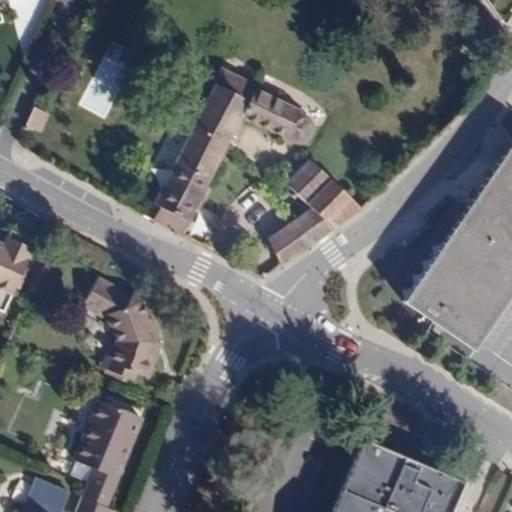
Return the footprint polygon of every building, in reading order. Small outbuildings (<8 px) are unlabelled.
[(298,112),(300,110),(220,69),(189,128),(163,180),(151,203),(160,207),(153,219),(181,234),(241,118),(292,144),(296,144),(299,144),(303,143),(306,141),(309,138),(311,135),(312,132),(313,128),(313,125),(311,121),(304,116),(298,112)] [(511,292),(511,140),(438,249),(429,262),(419,277),(409,291),(401,303),(430,322),(472,350),(511,292)] [(361,208),(309,160),(286,183),(312,208),(268,236),(282,264),(361,208)] [(34,242),(9,231),(2,246),(0,244),(0,312),(2,313),(15,283),(11,282),(14,274),(19,276),(34,242)] [(45,298),(59,267),(45,261),(32,292),(45,298)] [(146,378),(159,347),(143,304),(98,279),(82,305),(106,318),(117,347),(111,359),(106,357),(101,368),(104,369),(114,374),(131,381),(135,373),(146,378)] [(112,379),(114,374),(104,369),(102,374),(112,379)] [(105,508),(140,419),(97,401),(73,461),(89,469),(84,480),(87,481),(85,486),(74,511),(108,511),(109,511),(105,508)] [(449,511),(462,482),(362,440),(331,511),(449,511)] [(59,511),(67,493),(34,479),(31,486),(23,506),(20,511),(59,511)] [(23,506),(31,486),(20,481),(11,485),(7,493),(11,501),(23,506)]
